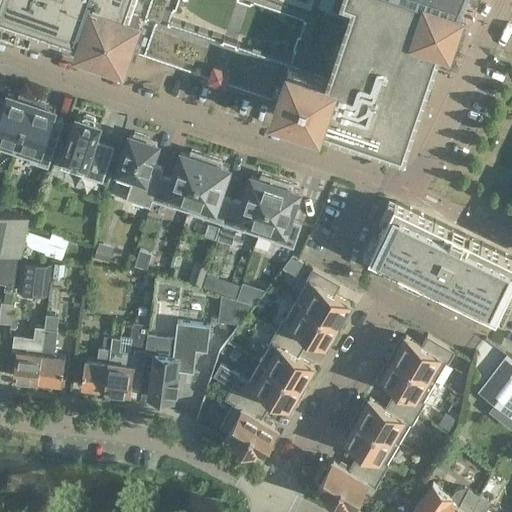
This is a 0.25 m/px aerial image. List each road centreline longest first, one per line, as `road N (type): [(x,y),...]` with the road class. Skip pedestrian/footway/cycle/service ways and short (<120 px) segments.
road 1 (residential): [(503,0),(411,190),(0,52)]
road 2 (residential): [(267,496),(388,297),(464,336)]
road 3 (residential): [(267,496),(136,438),(0,419)]
